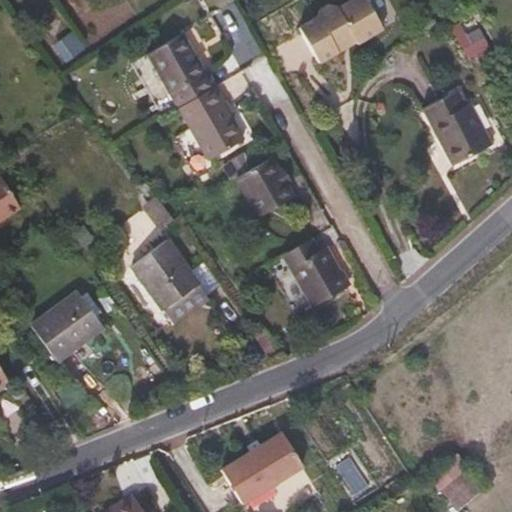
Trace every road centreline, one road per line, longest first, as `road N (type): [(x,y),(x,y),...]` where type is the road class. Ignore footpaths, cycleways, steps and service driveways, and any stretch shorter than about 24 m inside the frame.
road 1 (residential): [(405,315),(372,345),(0,493)]
road 2 (residential): [(260,72),(405,315)]
road 3 (residential): [(511,219),(405,315)]
